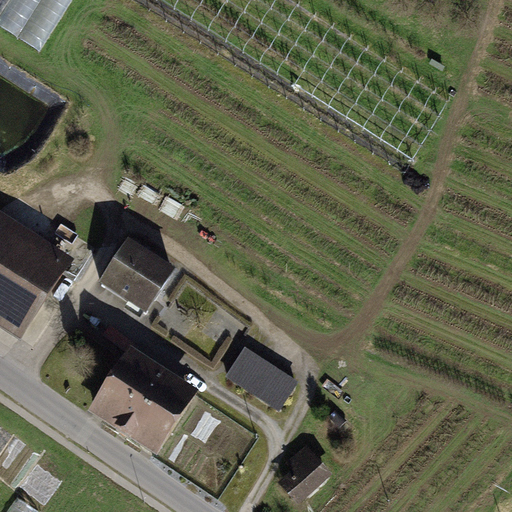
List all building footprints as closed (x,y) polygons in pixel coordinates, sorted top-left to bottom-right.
[(13,0),(0,24),(0,28),(43,54),(73,0),(13,0)] [(73,272),(0,224),(0,338),(21,352),(73,272)] [(172,274),(129,245),(101,288),(144,316),(172,274)] [(300,388),(249,357),(231,386),(283,416),(300,388)] [(198,404),(129,359),(93,413),(162,458),(198,404)] [(299,511),(333,483),(308,455),(292,469),(298,477),(281,492),(298,511),(299,511)] [(17,496),(4,511),(39,511),(17,496)]
